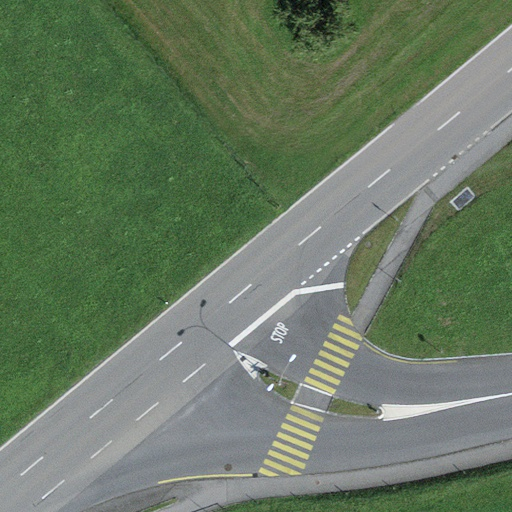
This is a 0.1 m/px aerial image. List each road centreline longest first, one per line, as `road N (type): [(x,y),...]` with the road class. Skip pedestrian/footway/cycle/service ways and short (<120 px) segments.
road 1 (primary): [(511,67),(207,320)]
road 2 (residential): [(511,395),(383,413),(313,401),(246,361),(207,320)]
road 3 (primary): [(207,320),(0,490)]
